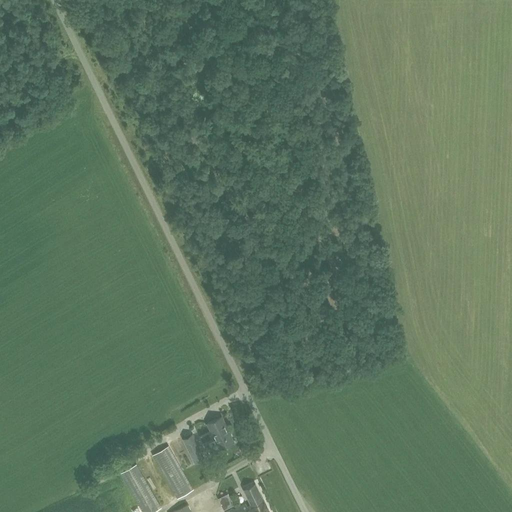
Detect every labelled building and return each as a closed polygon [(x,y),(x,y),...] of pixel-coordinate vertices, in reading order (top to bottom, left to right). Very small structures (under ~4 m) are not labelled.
[(206,423),(219,448),(234,441),(221,415),(206,423)] [(191,434),(182,438),(195,463),(204,459),(191,434)] [(278,440),(280,445),(289,442),(287,436),(278,440)] [(153,454),(178,497),(192,489),(168,446),(153,454)] [(121,472),(144,511),(152,511),(160,507),(136,464),(121,472)] [(203,492),(212,485),(207,479),(198,486),(203,492)] [(228,511),(269,511),(262,496),(261,496),(255,483),(244,489),(250,501),(228,511)] [(226,506),(236,501),(230,490),(220,495),(226,506)] [(172,511),(191,511),(187,503),(172,511)]
